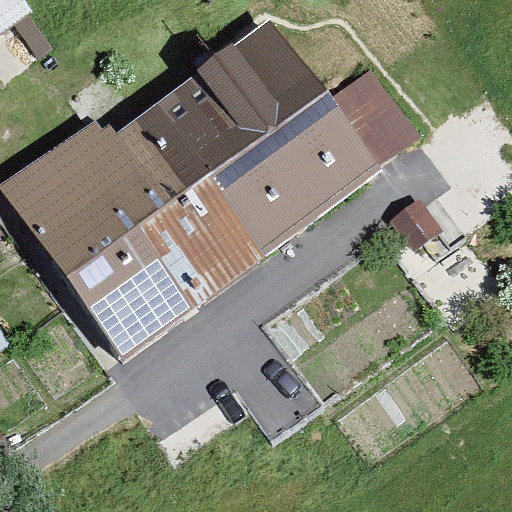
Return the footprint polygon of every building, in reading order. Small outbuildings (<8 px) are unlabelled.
[(31,0),(0,0),(0,51),(3,56),(49,22),(31,0)] [(263,190),(306,267),(418,183),(301,28),(171,122),(243,206),(263,190)] [(126,119),(104,132),(232,321),(306,267),(263,190),(243,206),(171,122),(143,141),(126,119)] [(131,389),(232,321),(104,132),(3,200),(131,389)] [(409,233),(439,264),(473,231),(442,200),(409,233)]
